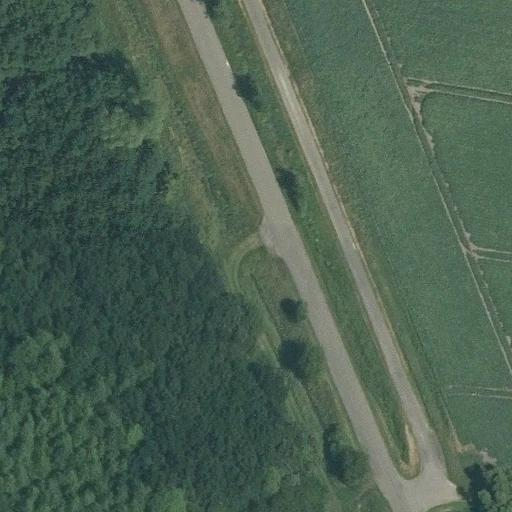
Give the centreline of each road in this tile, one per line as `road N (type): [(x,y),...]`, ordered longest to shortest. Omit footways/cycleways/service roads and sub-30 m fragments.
road 1 (unclassified): [(233,0),(427,453),(426,484),(406,511)]
road 2 (unclassified): [(204,0),(401,511)]
road 3 (track): [(291,222),(219,246),(330,511)]
